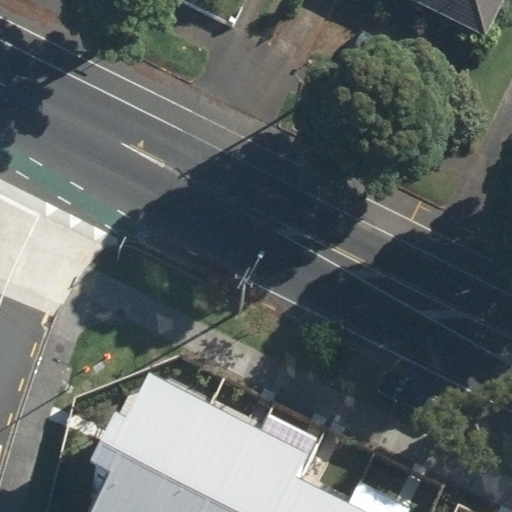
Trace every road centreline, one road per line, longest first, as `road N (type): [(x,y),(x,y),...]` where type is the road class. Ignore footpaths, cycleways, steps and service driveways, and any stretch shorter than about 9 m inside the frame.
road 1 (tertiary): [(511,342),(85,129)]
road 2 (residential): [(0,290),(85,129)]
